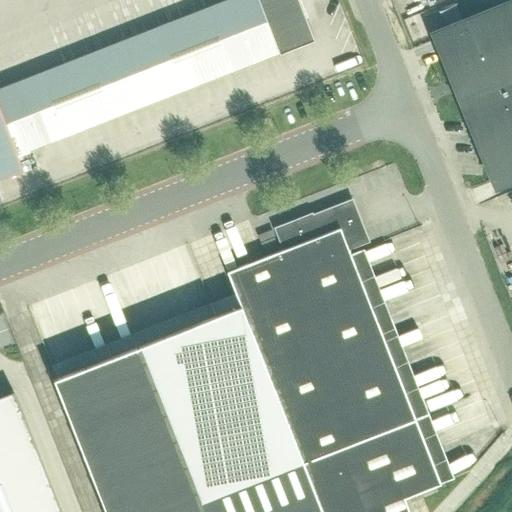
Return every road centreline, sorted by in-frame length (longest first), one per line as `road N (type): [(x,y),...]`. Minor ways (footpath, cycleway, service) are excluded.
road 1 (unclassified): [(0,265),(407,106)]
road 2 (unknown): [(337,0),(343,26),(333,53),(0,188)]
road 3 (unclassified): [(407,106),(511,375)]
